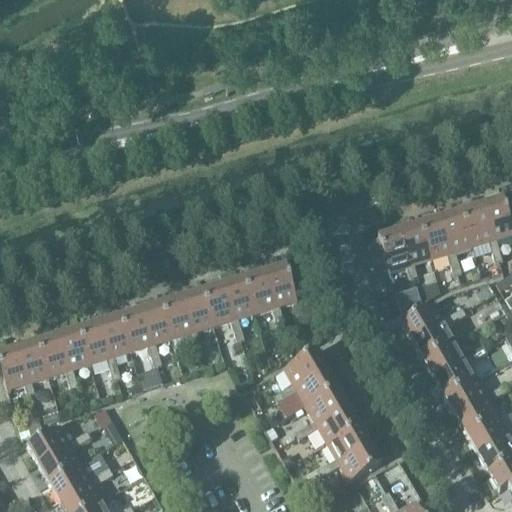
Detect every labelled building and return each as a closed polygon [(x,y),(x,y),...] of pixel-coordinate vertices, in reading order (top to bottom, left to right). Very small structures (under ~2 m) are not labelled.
[(499,255),(496,245),(511,239),(511,234),(502,203),(481,210),(492,246),(488,247),(491,257),(499,255)] [(492,246),(481,210),(460,216),(472,252),(488,247),(492,246)] [(460,216),(440,222),(451,259),(447,260),(450,270),(458,268),(455,257),(472,252),(460,216)] [(430,265),(447,260),(451,259),(440,222),(419,229),(430,265)] [(413,270),(430,265),(419,229),(398,235),(410,271),(406,273),(409,283),(413,282),(417,281),(413,270)] [(388,278),(406,273),(410,271),(398,235),(367,245),(369,252),(380,249),(388,278)] [(491,257),(495,268),(502,265),(499,255),(491,257)] [(296,267),(264,277),(275,313),(271,314),(274,324),(282,322),(279,311),(296,306),(288,278),(298,274),(296,267)] [(458,268),(450,270),(453,280),(461,278),(458,268)] [(511,268),(499,275),(504,285),(511,280),(511,268)] [(275,313),(264,277),(243,283),(254,319),(271,314),(275,313)] [(243,283),(223,289),(234,325),(230,326),(233,337),(241,334),(238,324),(254,319),(243,283)] [(234,325),(223,289),(202,296),(213,332),(230,326),(234,325)] [(415,294),(395,300),(401,320),(420,309),(415,294)] [(202,296),(181,302),(193,338),(189,339),(192,349),(200,347),(196,337),(213,332),(202,296)] [(161,308),(172,344),(189,339),(193,338),(181,302),(161,308)] [(161,308),(140,315),(151,351),(148,352),(151,362),(158,360),(155,349),(172,344),(161,308)] [(447,331),(456,326),(452,319),(443,324),(434,308),(401,327),(412,346),(445,327),(447,331)] [(461,313),(452,319),(456,326),(465,320),(461,313)] [(119,321),(131,357),(148,352),(151,351),(140,315),(119,321)] [(114,362),(131,357),(119,321),(99,327),(110,363),(106,365),(109,375),(117,372),(114,362)] [(110,363),(99,327),(78,334),(89,370),(106,365),(110,363)] [(455,346),(447,331),(445,327),(412,346),(423,365),(455,346)] [(78,334),(58,340),(69,376),(65,377),(68,387),(76,385),(73,375),(89,370),(78,334)] [(244,345),(241,334),(233,337),(237,347),(244,345)] [(69,376),(58,340),(37,346),(48,382),(65,377),(69,376)] [(31,388),(48,382),(37,346),(16,353),(27,389),(24,390),(27,400),(34,398),(31,388)] [(468,368),(478,363),(474,356),(464,361),(455,346),(423,365),(434,384),(466,365),(468,368)] [(200,347),(192,349),(195,360),(203,357),(200,347)] [(483,351),(474,356),(478,363),(487,358),(483,351)] [(0,375),(6,395),(24,390),(27,389),(16,353),(0,357),(0,375)] [(327,374),(316,355),(283,374),(292,390),(294,393),(327,374)] [(154,372),(162,370),(158,360),(151,362),(154,372)] [(477,383),(468,368),(466,365),(434,384),(444,402),(477,383)] [(113,385),(120,383),(117,372),(109,375),(113,385)] [(292,390),(282,395),(286,402),(296,396),(305,412),(338,393),(327,374),(294,393),(292,390)] [(490,406),(499,400),(495,393),(486,399),(477,383),(444,402),(455,421),(488,402),(490,406)] [(68,387),(71,398),(79,395),(76,385),(68,387)] [(140,388),(128,392),(130,399),(142,395),(140,388)] [(505,388),(495,393),(499,400),(509,395),(505,388)] [(316,431),(348,412),(338,393),(305,412),(314,427),(316,431)] [(277,408),(286,402),(282,395),(273,401),(277,408)] [(499,421),(490,406),(488,402),(455,421),(466,440),(499,421)] [(56,412),(41,417),(44,427),(59,422),(56,412)] [(314,427),(304,433),(308,440),(318,434),(326,449),(359,430),(348,412),(316,431),(314,427)] [(278,432),(294,424),(290,416),(274,424),(278,432)] [(511,443),(511,442),(511,433),(508,436),(499,421),(466,440),(477,459),(510,440),(511,443)] [(38,422),(25,426),(26,429),(30,441),(41,434),(38,422)] [(112,426),(103,431),(107,439),(116,434),(112,426)] [(337,468),(370,449),(359,430),(326,449),(335,464),(337,468)] [(72,454),(82,448),(78,441),(68,447),(59,431),(26,450),(38,469),(70,450),(72,454)] [(273,432),(266,436),(271,444),(277,440),(273,432)] [(299,445),(308,440),(304,433),(295,438),(299,445)] [(87,436),(78,441),(82,448),(91,443),(87,436)] [(511,443),(510,440),(477,459),(488,477),(511,463),(511,443)] [(335,464),(326,470),(330,477),(339,471),(348,487),(381,468),(370,449),(337,468),(335,464)] [(70,450),(38,469),(48,488),(81,469),(72,454),(70,450)] [(290,459),(281,464),(286,472),(295,467),(290,459)] [(511,463),(488,477),(499,497),(508,491),(507,491),(511,488),(511,463)] [(94,491),(103,486),(99,479),(90,484),(81,469),(48,488),(59,507),(92,488),(94,491)] [(320,482),(330,477),(326,470),(316,475),(320,482)] [(109,473),(99,479),(103,486),(113,480),(109,473)] [(140,476),(127,483),(131,490),(144,482),(140,476)] [(92,488),(59,507),(62,511),(92,511),(103,506),(94,491),(92,488)] [(367,492),(359,496),(364,505),(371,501),(367,492)] [(393,506),(388,497),(381,501),(387,510),(393,506)]
